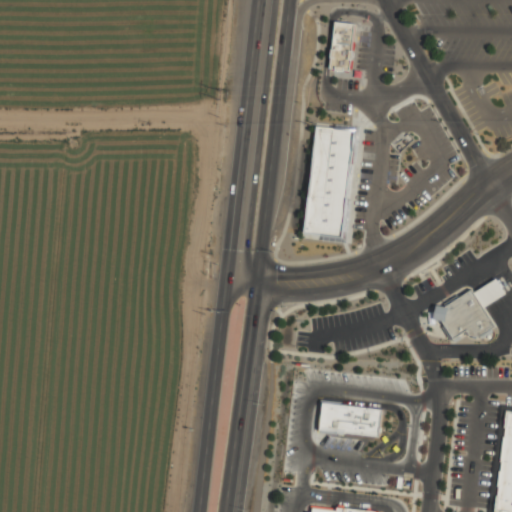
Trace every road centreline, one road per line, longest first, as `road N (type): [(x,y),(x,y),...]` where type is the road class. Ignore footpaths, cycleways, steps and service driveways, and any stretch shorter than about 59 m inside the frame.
road 1 (primary): [(261,0),(201,511)]
road 2 (residential): [(511,169),(370,269),(257,281)]
road 3 (primary): [(257,281),(289,0)]
road 4 (primary): [(229,511),(257,281)]
road 5 (residential): [(441,386),(379,264)]
road 6 (residential): [(428,511),(441,386)]
